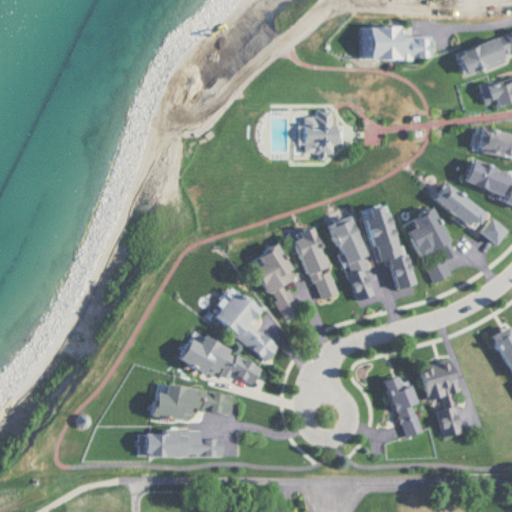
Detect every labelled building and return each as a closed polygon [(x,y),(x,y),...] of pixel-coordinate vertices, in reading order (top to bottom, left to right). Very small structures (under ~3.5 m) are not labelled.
[(425,57),(424,36),(398,37),(397,25),(355,26),(355,44),(356,59),(425,57)] [(511,28),(449,52),(457,76),(499,61),(496,54),(511,47),(511,28)] [(341,145),(340,124),(332,124),(332,112),(301,113),(303,154),(316,153),(316,157),(332,157),(332,145),(341,145)] [(511,135),(482,129),(482,131),(471,129),(467,148),(511,157),(511,135)] [(511,187),(508,186),(511,177),(464,160),(455,182),(496,197),(494,202),(511,208),(511,187)] [(465,229),(478,213),(436,183),(424,200),(465,229)] [(367,263),(380,260),(388,289),(402,285),(379,202),(352,210),(367,263)] [(445,257),(427,208),(402,217),(406,227),(398,230),(408,256),(432,247),(435,257),(417,263),(425,283),(444,276),(438,260),(445,257)] [(348,302),(367,295),(357,269),(361,268),(341,215),(319,223),(348,302)] [(471,231),(487,245),(498,231),(482,217),(471,231)] [(331,293),(323,270),(315,273),(313,268),(322,265),(318,253),(313,255),(304,229),(286,235),(308,301),(331,293)] [(287,277),(268,243),(247,255),(252,264),(247,267),(275,319),(286,313),(282,305),(288,302),(277,282),(287,277)] [(205,316),(258,362),(270,347),(243,324),(254,311),(238,297),(236,300),(226,292),(205,316)] [(484,334),(511,391),(511,348),(501,326),(484,334)] [(169,359),(208,379),(211,373),(222,379),(225,374),(245,385),(255,367),(194,335),(190,343),(180,338),(169,359)] [(455,433),(445,392),(450,391),(443,360),(410,368),(418,400),(439,395),(441,407),(429,410),(436,437),(455,433)] [(415,431),(406,404),(409,403),(401,380),(391,384),(388,376),(376,380),(396,438),(415,431)] [(183,387),(157,385),(156,393),(145,392),(143,416),(181,419),(183,387)] [(224,396),(191,388),(187,407),(219,415),(224,396)] [(175,457),(176,436),(167,435),(167,431),(136,430),(135,456),(175,457)] [(216,438),(191,439),(191,457),(216,456),(216,438)]
